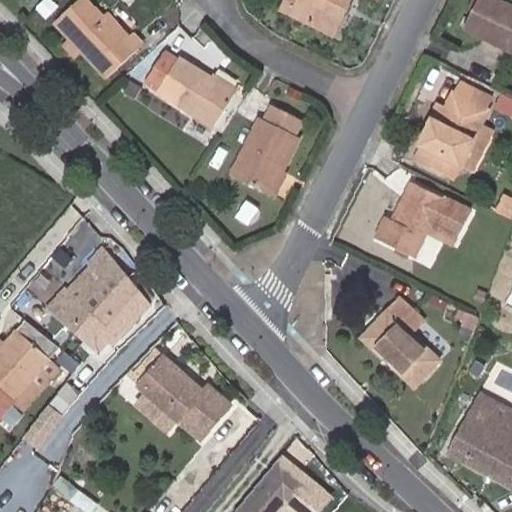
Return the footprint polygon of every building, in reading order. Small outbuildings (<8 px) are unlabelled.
[(53,32),(67,47),(83,63),(105,87),(143,49),(135,40),(131,44),(106,17),(104,19),(86,0),(53,32)] [(326,30),(339,0),(274,0),(273,3),(326,30)] [(481,0),(464,36),(511,59),(511,9),(492,0),(481,0)] [(49,7),(38,20),(45,27),(57,13),(49,7)] [(67,47),(62,52),(77,68),(83,63),(67,47)] [(217,127),(239,89),(215,75),(178,53),(173,61),(163,56),(146,86),(217,127)] [(215,75),(239,89),(243,83),(218,68),(215,75)] [(453,79),(448,90),(486,109),(492,97),(453,79)] [(418,141),(447,154),(461,161),(473,134),(486,109),(448,90),(436,116),(426,112),(414,139),(418,141)] [(511,97),(502,93),(495,105),(511,114),(511,97)] [(152,109),(137,100),(132,109),(146,118),(152,109)] [(286,100),(281,111),(292,117),(297,106),(286,100)] [(234,179),(272,198),(285,172),(301,140),(297,138),(303,127),(273,112),(268,123),(264,121),(234,179)] [(473,134),(461,161),(473,168),(486,140),(473,134)] [(440,169),(447,154),(418,141),(411,155),(440,169)] [(285,172),(272,198),(280,201),(292,176),(285,172)] [(372,249),(410,268),(427,235),(453,248),(473,209),(416,181),(397,222),(387,217),(372,249)] [(106,249),(74,282),(49,312),(75,334),(93,315),(121,341),(154,303),(106,249)] [(511,279),(502,302),(511,307),(511,279)] [(369,333),(417,386),(446,362),(417,330),(434,315),(412,292),(369,333)] [(0,383),(32,344),(19,335),(0,360),(0,383)] [(0,383),(0,429),(54,361),(32,344),(0,383)] [(206,393),(168,358),(140,387),(204,445),(237,409),(212,386),(206,393)] [(511,485),(511,413),(477,396),(445,458),(509,492),(511,485)] [(32,440),(48,449),(66,415),(49,406),(32,440)] [(288,511),(321,511),(333,500),(309,480),(307,482),(302,477),(301,473),(283,457),(236,511),(286,511),(287,511),(288,511)]
